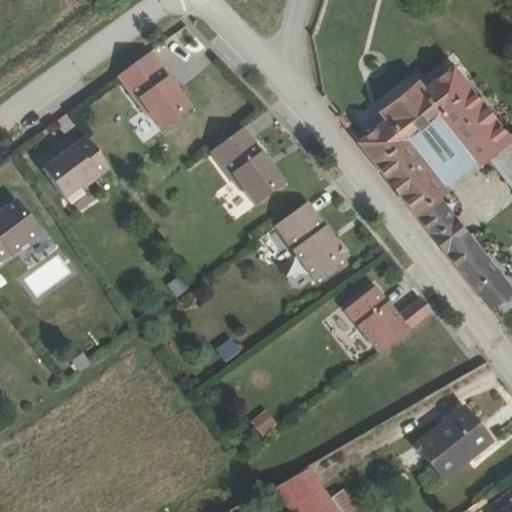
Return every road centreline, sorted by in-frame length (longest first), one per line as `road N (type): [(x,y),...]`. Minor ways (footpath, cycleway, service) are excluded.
road 1 (residential): [(511,373),(307,128)]
road 2 (residential): [(160,0),(0,114)]
road 3 (residential): [(307,128),(203,0)]
road 4 (unclassified): [(307,128),(288,32),(300,0)]
